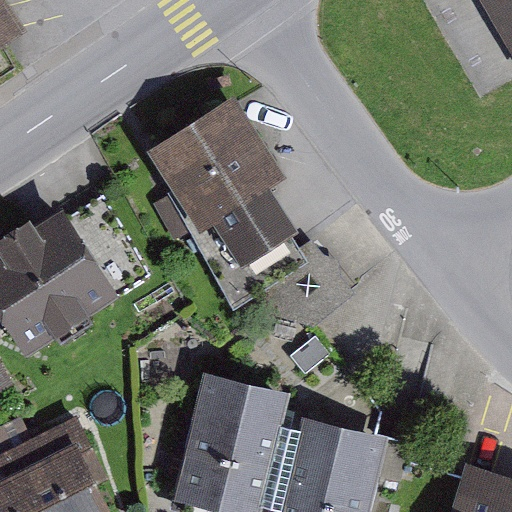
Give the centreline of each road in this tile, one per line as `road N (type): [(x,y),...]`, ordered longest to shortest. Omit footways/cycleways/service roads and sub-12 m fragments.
road 1 (residential): [(244,0),(436,265)]
road 2 (tertiary): [(0,150),(150,51)]
